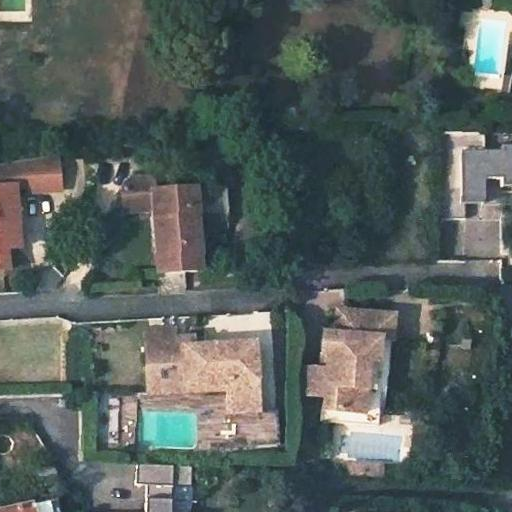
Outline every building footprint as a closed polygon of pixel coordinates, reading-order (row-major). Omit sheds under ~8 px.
[(502,153),(457,153),(458,235),(486,235),(486,221),(503,221),(503,196),(511,195),(511,169),(502,169),(502,153)] [(0,269),(3,270),(1,249),(14,248),(10,187),(25,186),(25,193),(56,191),(54,156),(0,164),(0,269)] [(121,213),(151,211),(151,192),(150,179),(128,180),(126,180),(123,182),(120,184),(119,187),(119,189),(119,192),(121,213)] [(151,211),(153,275),(193,274),(191,218),(225,218),(224,190),(151,192),(151,211)] [(158,282),(159,293),(184,291),(183,279),(158,282)] [(341,333),(329,331),(326,352),(332,353),(319,419),(376,430),(383,395),(388,396),(398,344),(387,342),(392,319),(345,310),(341,333)] [(403,321),(392,319),(387,342),(398,344),(403,321)] [(221,389),(222,415),(252,414),(251,366),(206,367),(205,348),(191,348),(180,348),(172,339),(172,328),(143,329),(145,362),(150,362),(158,352),(165,359),(166,387),(221,385),(221,389)] [(191,338),(172,339),(180,348),(191,348),(191,338)] [(250,346),(205,348),(206,367),(251,366),(250,346)] [(150,362),(145,362),(145,392),(221,389),(221,385),(166,387),(165,359),(158,352),(150,362)] [(144,511),(99,511),(97,511),(96,511),(172,511),(173,486),(192,486),(192,463),(136,463),(135,486),(145,486),(144,511)] [(55,511),(53,502),(4,511),(55,511)]
